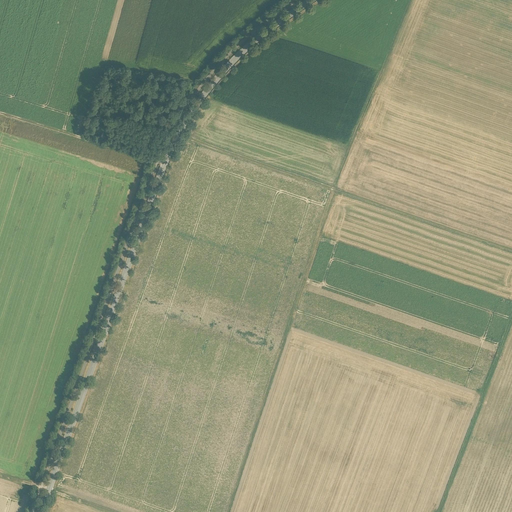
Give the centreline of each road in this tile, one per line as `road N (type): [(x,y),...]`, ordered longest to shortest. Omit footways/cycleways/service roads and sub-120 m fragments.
road 1 (unclassified): [(40,511),(173,141),(220,72),(311,0)]
road 2 (track): [(410,0),(333,190),(227,511)]
road 3 (track): [(177,134),(511,252)]
road 4 (track): [(438,511),(511,316)]
road 5 (track): [(164,163),(0,116)]
